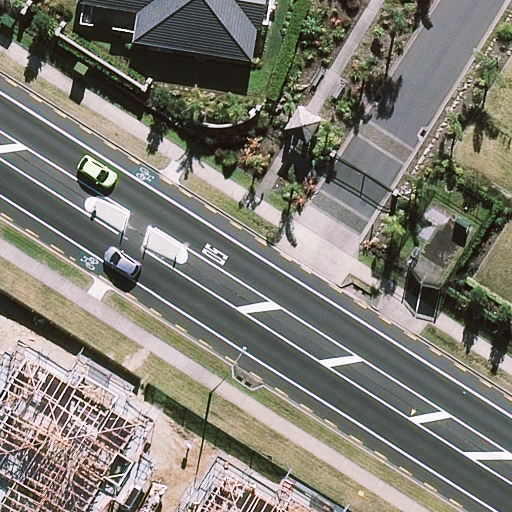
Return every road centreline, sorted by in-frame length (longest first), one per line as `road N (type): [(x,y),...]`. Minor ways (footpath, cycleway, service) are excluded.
road 1 (residential): [(475,0),(269,321)]
road 2 (tertiary): [(0,152),(269,321)]
road 3 (tertiary): [(269,321),(511,471)]
